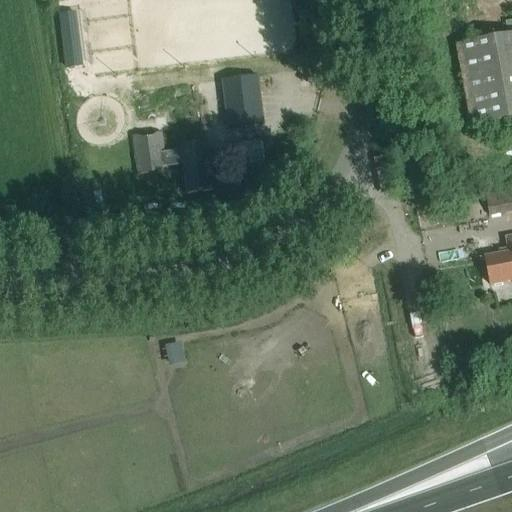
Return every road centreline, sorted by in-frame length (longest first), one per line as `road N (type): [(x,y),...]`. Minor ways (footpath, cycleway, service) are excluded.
road 1 (unclassified): [(0,287),(213,273),(271,251),(318,211),(343,175),(360,126),(363,62),(352,0)]
road 2 (motorway): [(511,435),(332,511)]
